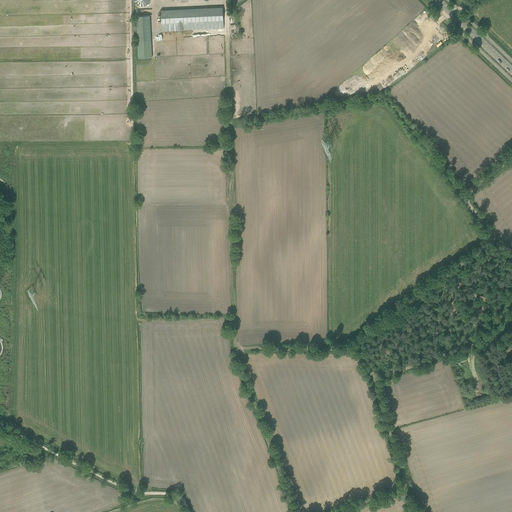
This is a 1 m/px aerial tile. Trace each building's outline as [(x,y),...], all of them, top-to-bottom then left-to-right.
[(138,0),(137,0),(137,9),(148,8),(147,0),(138,0)] [(161,32),(223,28),(222,7),(160,11),(161,32)] [(149,15),(136,16),(136,17),(138,58),(152,57),(149,15)] [(507,356),(511,354),(511,352),(508,344),(502,346),(507,356)] [(497,362),(490,365),(494,377),(501,374),(497,362)]
